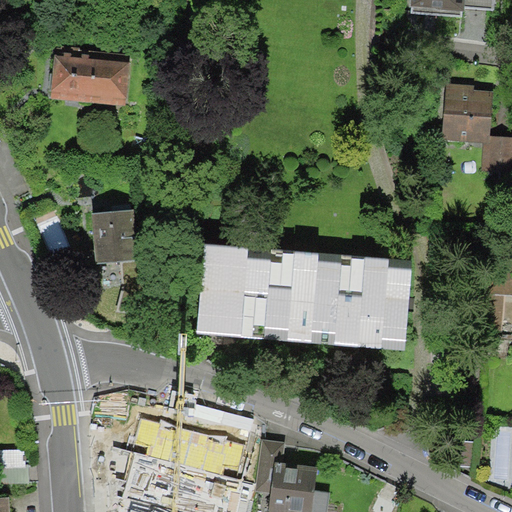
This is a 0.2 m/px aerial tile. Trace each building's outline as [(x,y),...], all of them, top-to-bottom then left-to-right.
[(487,0),(408,0),(408,10),(460,14),(460,8),(487,10),(487,0)] [(62,58),(53,58),(50,100),(127,105),(129,65),(88,62),(89,55),(79,54),(79,59),(70,58),(70,54),(62,54),(62,58)] [(474,85),(445,84),(441,142),(485,144),(483,174),(511,175),(511,137),(492,136),(494,91),(474,90),(474,85)] [(131,210),(87,213),(91,265),(135,261),(131,210)] [(408,261),(198,245),(191,335),(402,350),(408,261)] [(511,297),(511,262),(487,262),(484,359),(509,359),(510,337),(502,336),(504,297),(511,297)] [(231,449),(152,431),(140,481),(242,504),(249,475),(226,470),(231,449)] [(286,442),(260,439),(253,492),(268,494),(265,511),(323,511),(326,493),(313,491),(316,469),(283,465),(286,442)] [(27,450),(0,452),(0,485),(29,484),(27,450)]
